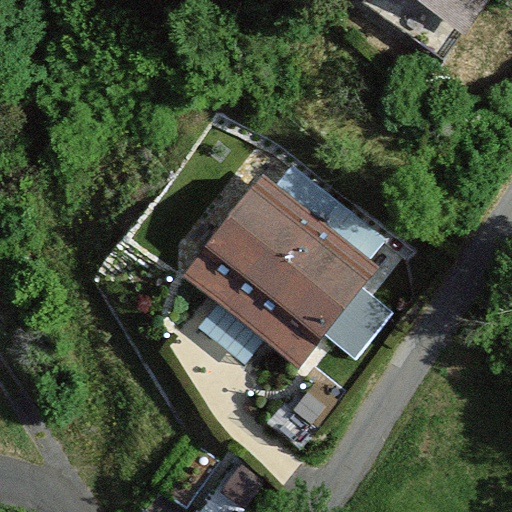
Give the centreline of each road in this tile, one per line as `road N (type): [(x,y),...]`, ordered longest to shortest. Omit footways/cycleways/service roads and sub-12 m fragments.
road 1 (residential): [(511,203),(313,511)]
road 2 (track): [(0,371),(47,458),(58,510)]
